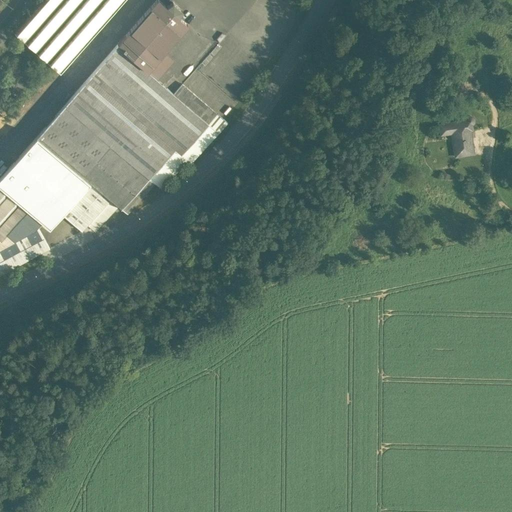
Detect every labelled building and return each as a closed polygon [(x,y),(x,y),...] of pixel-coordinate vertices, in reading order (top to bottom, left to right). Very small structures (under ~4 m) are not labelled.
[(42,0),(14,32),(60,73),(123,0),(42,0)] [(166,7),(158,0),(155,0),(117,44),(146,72),(147,72),(147,71),(163,52),(187,25),(178,17),(181,11),(172,3),(166,7)] [(147,72),(146,72),(117,44),(111,51),(99,65),(36,137),(92,186),(91,186),(110,203),(118,210),(127,218),(155,186),(161,192),(188,162),(191,165),(227,124),(172,77),(163,86),(147,72)] [(163,52),(147,71),(157,79),(173,61),(163,52)] [(29,74),(12,67),(3,89),(20,97),(29,74)] [(466,120),(439,124),(440,135),(451,133),(455,157),(473,154),(470,130),(472,130),(471,125),(473,124),(474,122),(474,121),(474,119),(473,118),(472,117),(470,116),(468,117),(467,118),(466,119),(466,120)] [(92,186),(36,137),(0,178),(0,188),(41,224),(49,232),(62,217),(63,219),(91,186),(92,186)] [(110,203),(91,186),(63,219),(82,235),(88,228),(110,203)] [(41,224),(0,188),(0,251),(38,231),(36,230),(41,224)] [(110,203),(88,228),(96,236),(118,210),(110,203)] [(0,251),(0,279),(50,253),(38,231),(0,251)]
